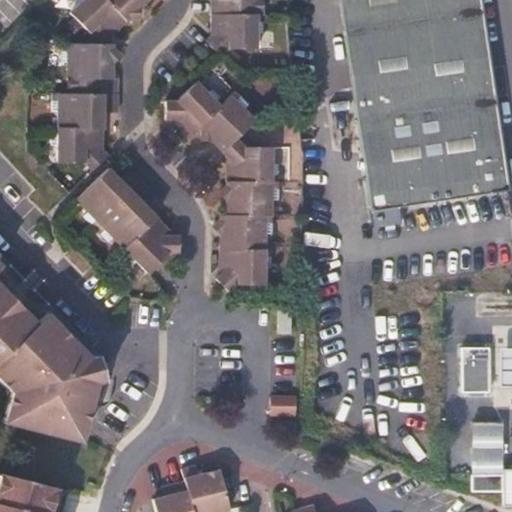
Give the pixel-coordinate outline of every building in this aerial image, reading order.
[(94,160),(107,148),(101,140),(111,129),(107,127),(105,123),(105,118),(106,110),(102,106),(105,102),(111,101),(120,101),(121,85),(122,68),(116,68),(115,61),(111,56),(122,45),(117,39),(117,36),(110,35),(110,28),(112,24),(127,24),(127,15),(129,12),(133,9),(143,9),(142,0),(82,0),(76,6),(91,20),(90,34),(68,34),(66,50),(72,51),(71,84),(57,84),(56,100),(61,100),(61,118),(57,118),(56,135),(61,135),(61,151),(85,152),(94,160)] [(213,0),(208,6),(217,16),(210,24),(224,38),(234,30),(257,30),(258,15),(263,13),(263,0),(213,0)] [(343,0),(373,216),(511,191),(511,179),(485,0),(343,0)] [(215,270),(228,285),(238,275),(260,275),(260,260),(266,259),(267,243),(261,242),(261,225),(267,225),(267,207),(268,189),(273,190),(274,172),(274,157),(268,157),(269,141),(246,140),(237,130),(252,114),(242,102),(246,97),(234,87),(223,95),(211,83),(207,86),(195,76),(182,90),(167,90),(166,110),(172,110),(176,111),(176,117),(187,128),(198,119),(200,118),(202,122),(201,130),(212,130),(216,131),(217,137),(222,142),(228,152),(220,162),(226,170),(226,177),(220,182),(229,193),(226,197),(225,205),(219,206),(219,210),(213,214),(222,226),(222,228),(218,232),(216,241),(217,257),(221,262),(215,270)] [(133,250),(145,262),(162,247),(176,247),(175,228),(166,227),(165,210),(156,210),(154,208),(147,199),(143,200),(142,196),(153,186),(142,174),(130,162),(120,171),(115,172),(112,172),(113,165),(108,159),(76,188),(85,198),(81,204),(95,216),(106,229),(110,225),(122,238),(119,242),(130,253),(133,250)] [(0,359),(37,323),(0,285),(0,359)] [(290,309),(277,309),(277,333),(289,333),(290,309)] [(37,323),(0,359),(0,378),(12,390),(5,421),(82,441),(92,402),(96,383),(109,380),(104,360),(103,355),(102,355),(92,358),(47,313),(37,323)] [(511,326),(495,327),(495,410),(511,409),(511,326)] [(491,349),(464,348),(464,393),(491,393),(491,349)] [(265,396),(264,415),(290,415),(290,396),(265,396)] [(505,423),(472,423),(472,491),(504,491),(505,423)] [(182,465),(185,479),(192,511),(219,511),(228,510),(218,469),(197,474),(195,462),(182,465)] [(49,511),(56,488),(2,473),(0,480),(0,511),(49,511)] [(170,483),(172,492),(164,494),(154,496),(157,511),(192,511),(185,479),(170,483)] [(172,492),(170,483),(165,484),(162,487),(164,494),(172,492)]
